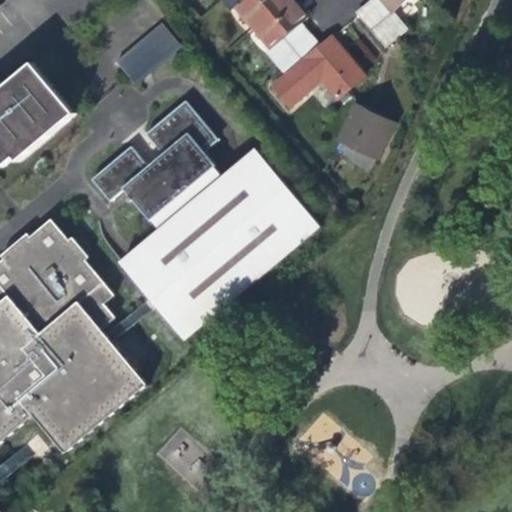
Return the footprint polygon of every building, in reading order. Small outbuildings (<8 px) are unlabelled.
[(238,4),(254,25),(284,0),(222,0),(231,10),(238,4)] [(303,13),(292,0),(284,0),(254,25),(273,48),(265,54),(274,65),(307,38),(299,27),(308,20),(303,13)] [(410,0),(378,0),(367,9),(395,43),(406,34),(392,15),(410,0)] [(383,53),(395,43),(367,9),(356,18),(383,53)] [(134,84),(181,45),(161,22),(114,60),(134,84)] [(317,50),(307,38),(274,65),(285,79),(273,88),(290,108),(323,82),(337,100),(363,78),(331,39),(323,45),(317,50)] [(0,145),(5,141),(20,160),(22,163),(79,116),(36,65),(0,94),(0,145)] [(124,267),(141,286),(275,175),(258,155),(225,182),(218,172),(219,171),(208,157),(222,145),(189,105),(149,138),(167,160),(152,172),(134,151),(95,184),(113,206),(127,194),(154,225),(156,223),(164,233),(124,267)] [(341,148),(362,158),(380,121),(369,115),(359,110),(341,148)] [(397,129),(380,121),(362,158),(378,166),(397,129)] [(0,160),(8,170),(20,160),(5,141),(0,145),(0,160)] [(323,233),(275,175),(141,286),(189,345),(323,233)] [(0,403),(112,310),(109,306),(118,298),(89,263),(93,259),(76,239),(72,242),(55,222),(34,239),(31,236),(5,258),(8,262),(0,267),(0,403)] [(120,321),(112,310),(0,403),(0,449),(37,419),(68,457),(152,387),(106,332),(120,321)]
